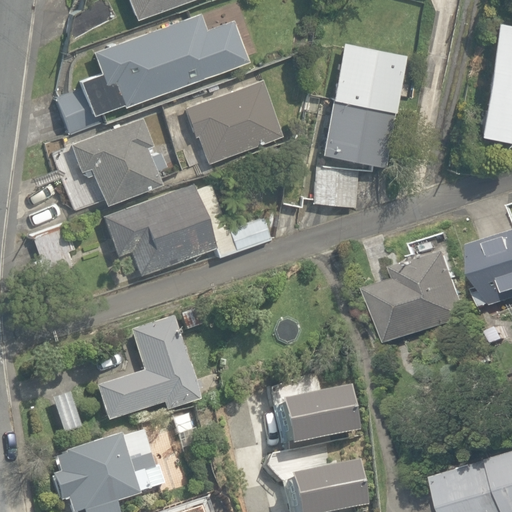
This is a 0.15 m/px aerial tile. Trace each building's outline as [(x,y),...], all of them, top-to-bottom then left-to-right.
[(96,0),(70,14),(65,42),(115,16),(106,0),(96,0)] [(124,0),(131,20),(185,0),(124,0)] [(203,29),(197,12),(90,50),(97,72),(76,80),(79,89),(54,98),(66,134),(101,121),(97,111),(118,104),(119,106),(245,61),(230,19),(203,29)] [(471,132),(511,140),(511,25),(494,22),(471,132)] [(316,154),(380,167),(403,54),(339,41),(316,154)] [(280,136),(260,79),(181,106),(192,135),(194,135),(203,162),(280,136)] [(89,173),(99,202),(156,182),(151,169),(160,165),(155,152),(146,155),(142,146),(148,144),(138,116),(67,143),(77,171),(81,169),(83,175),(89,173)] [(310,203),(351,207),(356,170),(314,165),(310,203)] [(286,185),(301,187),(304,170),(288,168),(286,185)] [(126,250),(135,274),(211,246),(214,255),(271,236),(275,210),(260,217),(259,215),(222,228),(207,183),(192,188),(189,182),(99,215),(114,254),(126,250)] [(55,199),(22,211),(30,234),(60,223),(63,221),(55,199)] [(60,223),(30,234),(35,250),(28,252),(38,281),(70,269),(62,246),(67,244),(60,223)] [(511,232),(474,245),(493,304),(511,298),(511,232)] [(370,288),(387,342),(468,316),(446,250),(396,266),(400,278),(370,288)] [(179,314),(184,330),(199,325),(194,309),(179,314)] [(93,388),(104,421),(160,402),(163,411),(197,399),(169,317),(127,332),(141,371),(93,388)] [(460,352),(467,370),(490,362),(483,343),(460,352)] [(276,445),(351,430),(341,384),(266,399),(276,445)] [(77,430),(66,393),(51,397),(61,434),(77,430)] [(73,511),(78,510),(78,511),(114,511),(111,501),(135,494),(134,492),(160,484),(155,467),(151,468),(139,431),(117,438),(116,435),(59,452),(60,455),(51,458),(55,473),(48,475),(56,502),(64,500),(67,511),(73,511)] [(439,476),(450,511),(511,511),(511,452),(494,459),(494,458),(439,476)] [(283,511),(318,511),(360,503),(351,459),(276,475),(283,511)]
